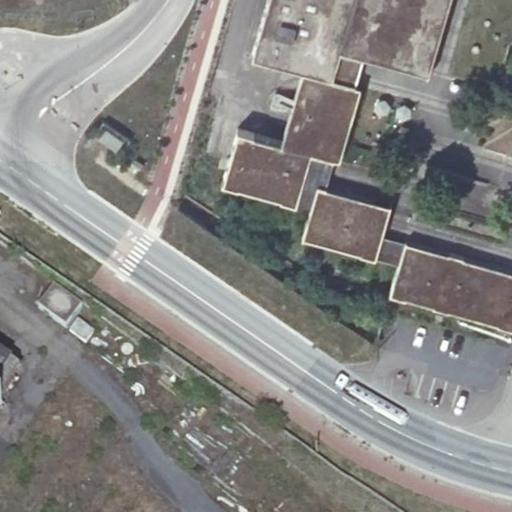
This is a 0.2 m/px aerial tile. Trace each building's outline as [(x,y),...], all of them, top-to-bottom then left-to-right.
[(261,0),(247,52),(293,68),(273,142),(231,130),(216,180),(303,206),(295,235),(389,264),(382,291),(505,327),(511,303),(511,275),(373,234),(380,206),(317,188),(325,158),(331,160),(352,86),(347,85),(357,53),(420,70),(439,0),(261,0)] [(250,0),(227,0),(218,37),(239,42),(250,0)] [(92,315),(63,295),(47,317),(75,337),(92,315)] [(103,340),(87,329),(79,340),(94,351),(103,340)] [(0,432),(12,415),(10,413),(0,406),(0,432)]
